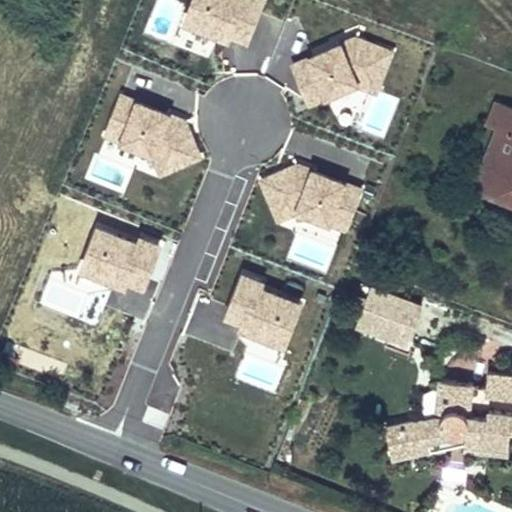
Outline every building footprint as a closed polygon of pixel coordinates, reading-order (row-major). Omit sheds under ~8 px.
[(196,0),(189,20),(229,35),(240,7),(256,13),(261,0),(196,0)] [(313,100),(360,80),(379,87),(393,51),(357,37),(297,63),(313,100)] [(109,134),(156,150),(164,169),(201,153),(185,116),(123,94),(109,134)] [(511,102),(499,97),(491,118),(509,125),(485,186),(511,196),(511,102)] [(347,224),(362,187),(301,163),(265,178),(281,216),(302,207),(347,224)] [(163,243),(144,235),(142,239),(102,224),(84,268),(125,283),(130,271),(150,278),(163,243)] [(288,340),(302,301),(261,285),(264,279),(246,273),(232,310),(249,317),(247,325),(288,340)] [(371,291),(359,321),(410,341),(425,303),(364,280),(361,287),(371,291)] [(511,368),(489,367),(488,390),(511,391),(511,368)] [(511,406),(493,405),(492,413),(479,412),(478,410),(476,409),(473,409),(475,381),(441,379),(440,388),(436,388),(430,391),(426,407),(428,414),(390,425),(399,457),(437,447),(435,438),(471,428),(470,439),(511,442),(511,406)] [(435,438),(437,447),(470,439),(471,428),(435,438)] [(511,442),(470,439),(470,446),(511,448),(511,442)]
